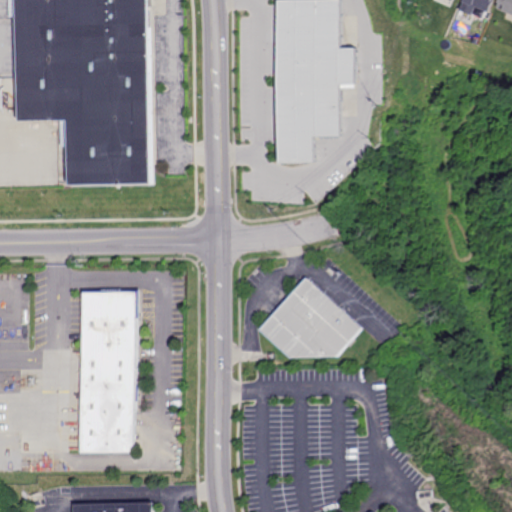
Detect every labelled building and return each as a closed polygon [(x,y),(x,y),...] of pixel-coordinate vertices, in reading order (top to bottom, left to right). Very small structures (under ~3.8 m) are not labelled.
[(150,0),(154,185),(70,187),(69,148),(62,148),(62,123),(22,124),(20,16),(11,16),(10,0),(150,0)] [(274,0),(279,163),(318,162),(317,137),(344,136),(342,89),(359,89),(358,48),(345,49),(343,0),(274,0)] [(465,0),(461,10),(483,19),(486,10),(490,11),(494,0),(465,0)] [(511,0),(499,0),(497,8),(511,13),(511,0)] [(338,356),(295,358),(262,329),(308,277),(364,328),(338,356)] [(140,384),(142,384),(142,400),(140,400),(140,452),(85,453),(85,291),(141,291),(141,318),(139,318),(140,384)] [(157,511),(77,511),(77,504),(157,503),(157,511)]
